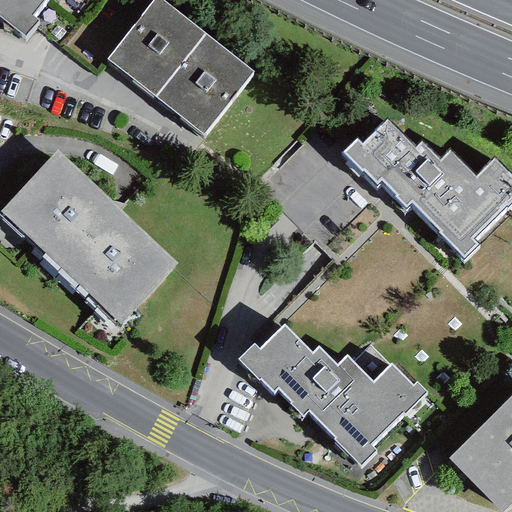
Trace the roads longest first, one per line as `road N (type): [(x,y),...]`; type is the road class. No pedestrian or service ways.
road 1 (unclassified): [(344,511),(163,427),(0,331)]
road 2 (unknown): [(315,200),(243,309),(207,427)]
road 3 (motorway): [(357,0),(511,67)]
